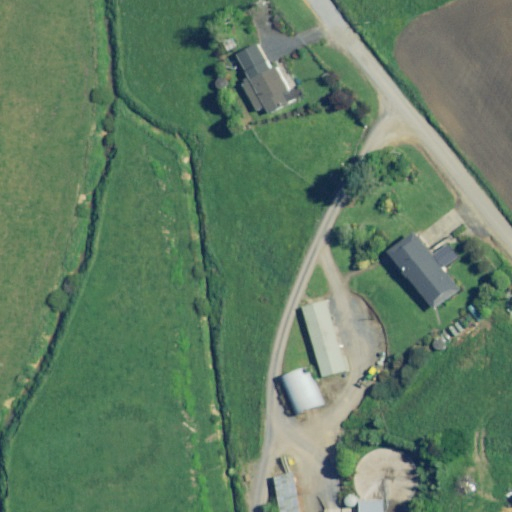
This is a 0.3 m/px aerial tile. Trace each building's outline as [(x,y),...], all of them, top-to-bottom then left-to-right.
[(272,66),(260,45),(240,56),(252,79),(244,83),(259,111),(268,106),(272,114),(296,100),(290,89),(276,64),(272,66)] [(461,290),(419,236),(394,255),(436,309),(461,290)] [(346,371),(329,301),(306,306),(323,377),(346,371)] [(322,405),(307,368),(283,378),(298,415),(322,405)] [(302,511),(296,474),(275,477),(281,511),(302,511)] [(357,495),(346,495),(346,508),(357,509),(357,495)] [(383,511),(383,502),(361,503),(361,511),(383,511)]
